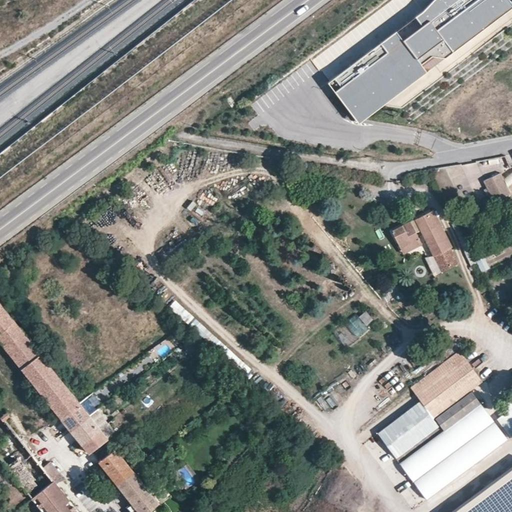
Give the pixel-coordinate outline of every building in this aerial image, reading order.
[(432,56),(445,58),(499,17),(498,3),(501,0),(432,0),(422,11),(415,16),(422,25),(403,39),(396,30),(334,77),(359,111),(432,56)] [(511,0),(501,0),(498,3),(499,17),(511,6),(511,0)] [(415,16),(396,30),(403,39),(422,25),(415,16)] [(334,77),(328,82),(359,123),(433,66),(445,58),(432,56),(359,111),(334,77)] [(497,157),(469,163),(469,168),(481,166),(482,167),(499,164),(497,157)] [(508,186),(511,183),(511,172),(503,180),(508,186)] [(511,198),(502,173),(482,181),(493,208),(511,200),(511,198)] [(459,262),(434,211),(393,231),(403,253),(426,242),(441,272),(459,262)] [(481,273),(490,269),(485,257),(476,261),(481,273)] [(0,301),(0,331),(15,320),(0,301)] [(368,325),(374,318),(365,311),(359,318),(368,325)] [(358,339),(369,329),(355,314),(344,325),(358,339)] [(15,320),(0,331),(0,341),(22,369),(41,354),(37,348),(33,342),(15,320)] [(33,342),(37,348),(42,344),(37,338),(33,342)] [(409,388),(420,402),(433,420),(483,383),(459,351),(409,388)] [(41,354),(22,369),(61,418),(80,402),(41,354)] [(511,434),(511,387),(501,395),(511,407),(497,417),(511,436),(511,434)] [(472,392),(436,418),(446,432),(482,406),(472,392)] [(80,403),(80,402),(61,418),(66,424),(71,430),(91,415),(90,415),(80,403)] [(396,459),(439,427),(433,420),(420,402),(378,434),(396,459)] [(414,483),(495,424),(482,406),(446,432),(401,465),(414,483)] [(8,410),(2,414),(0,416),(3,419),(5,418),(10,414),(8,410)] [(2,414),(0,411),(0,458),(3,463),(27,445),(18,433),(5,418),(3,419),(0,416),(2,414)] [(10,414),(5,418),(18,433),(23,429),(10,414)] [(101,428),(91,415),(71,430),(81,443),(101,428)] [(509,442),(495,424),(414,483),(427,502),(509,442)] [(101,428),(81,443),(89,453),(109,437),(101,428)] [(27,445),(3,463),(30,496),(54,479),(44,467),(27,445)] [(116,448),(99,462),(116,484),(134,470),(116,448)] [(51,462),(44,467),(54,479),(60,474),(51,462)] [(146,511),(159,502),(149,488),(134,470),(116,484),(124,494),(134,505),(137,509),(139,511),(146,511)] [(60,474),(54,479),(64,491),(69,486),(60,474)] [(64,491),(54,479),(30,496),(42,511),(58,511),(72,501),(64,491)] [(80,511),(72,501),(58,511),(80,511)]
